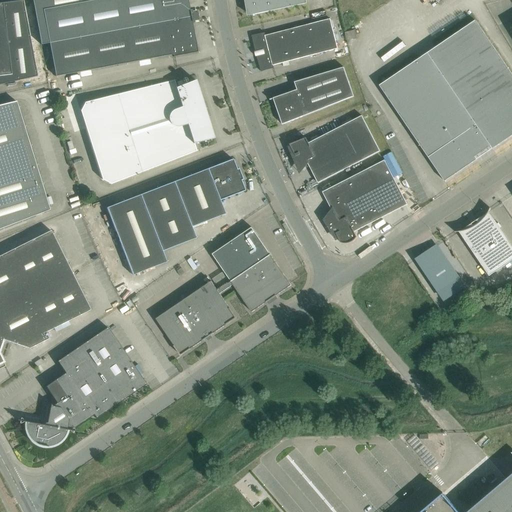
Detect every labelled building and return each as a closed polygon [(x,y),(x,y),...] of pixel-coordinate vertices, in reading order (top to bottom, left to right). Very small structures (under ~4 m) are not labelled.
[(90,0),(32,0),(41,45),(49,44),(191,17),(190,14),(192,13),(192,12),(192,10),(190,10),(187,0),(96,0),(90,1),(90,0)] [(306,0),(245,0),(247,12),(252,12),(252,15),(307,3),(306,0)] [(3,3),(0,3),(0,85),(37,77),(23,1),(3,3)] [(191,17),(49,44),(55,77),(173,55),(173,57),(174,57),(197,52),(192,24),(194,23),(194,22),(193,20),(191,20),(191,17)] [(255,51),(257,57),(261,72),(274,68),(273,66),(338,49),(330,19),(266,36),(265,33),(252,36),(255,51)] [(380,86),(445,182),(477,160),(475,157),(490,147),(492,150),(511,136),(511,74),(476,21),(380,86)] [(269,100),(271,104),(271,105),(272,106),(272,107),(273,108),(274,108),(275,109),(275,110),(276,110),(282,125),(354,97),(341,63),(293,82),(296,90),(269,100)] [(214,139),(207,117),(196,80),(178,87),(176,80),(85,103),(80,111),(102,180),(110,184),(198,151),(196,144),(214,139)] [(0,229),(50,211),(16,102),(0,105),(0,229)] [(380,151),(362,116),(309,143),(306,138),(290,145),(294,152),(293,153),(300,169),(305,162),(307,161),(318,183),(380,151)] [(191,227),(225,214),(220,201),(245,191),(241,181),(243,180),(239,169),(237,170),(233,159),(106,208),(133,275),(167,262),(162,251),(196,238),(191,227)] [(338,238),(341,243),(342,243),(343,244),(345,244),(347,244),(348,244),(350,243),(351,243),(352,242),(353,241),(355,240),(356,239),(357,237),(354,232),(408,205),(385,160),(323,192),(332,211),(325,220),(337,239),(338,238)] [(497,224),(489,212),(490,210),(491,209),(490,208),(489,210),(488,212),(487,214),(486,216),(485,217),(483,219),(481,221),(479,223),(477,225),(474,226),(472,227),(470,229),(468,229),(466,230),(463,231),(460,231),(458,232),(455,232),(455,233),(457,232),(459,232),(489,276),(511,260),(511,245),(500,228),(502,227),(499,223),(497,224)] [(292,286),(252,228),(213,254),(231,282),(233,285),(252,312),(292,286)] [(0,305),(70,271),(51,231),(0,256),(0,305)] [(436,245),(416,259),(439,292),(445,301),(465,288),(459,279),(436,245)] [(181,277),(186,274),(182,268),(177,271),(181,277)] [(90,310),(70,271),(0,305),(0,369),(6,367),(0,355),(0,349),(3,340),(29,349),(49,339),(46,333),(90,310)] [(189,297),(156,319),(175,346),(174,346),(181,355),(181,356),(237,318),(230,309),(220,294),(233,285),(231,282),(218,291),(212,281),(189,297)] [(141,388),(146,385),(107,328),(57,362),(65,373),(55,380),(66,397),(57,403),(52,396),(50,404),(47,423),(46,423),(45,423),(45,424),(44,424),(44,425),(17,420),(17,421),(24,422),(24,424),(24,426),(24,427),(24,428),(24,430),(25,431),(25,433),(26,434),(26,436),(27,437),(28,439),(29,440),(30,441),(31,442),(32,443),(33,444),(35,446),(37,446),(38,447),(41,448),(43,448),(45,449),(48,449),(51,448),(53,448),(56,447),(57,446),(58,445),(59,445),(61,444),(61,443),(63,442),(65,440),(65,438),(66,437),(67,435),(68,433),(68,432),(69,431),(76,432),(76,431),(74,431),(74,428),(94,415),(96,419),(141,388)] [(511,511),(511,474),(467,511),(459,511),(443,493),(421,511),(511,511)]
